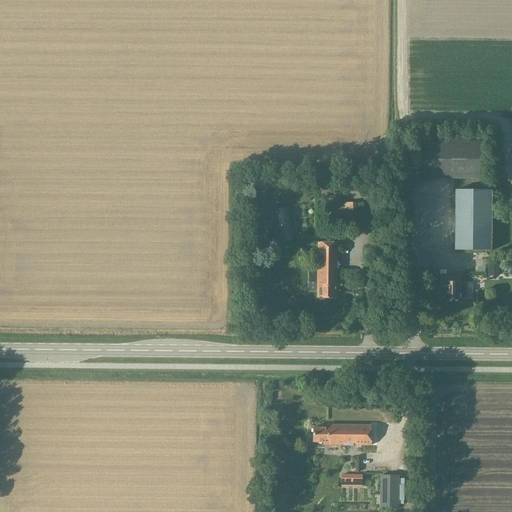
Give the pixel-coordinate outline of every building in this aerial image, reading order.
[(482,142),(426,141),(426,178),(482,178),(482,142)] [(492,250),(493,190),(456,190),(456,250),(492,250)] [(333,204),(333,194),(321,194),(321,204),(333,204)] [(343,202),(343,223),(355,223),(355,202),(343,202)] [(272,204),(277,234),(286,233),(281,203),(272,204)] [(336,299),(337,243),(317,242),(316,298),(336,299)] [(457,275),(447,275),(440,275),(440,288),(447,288),(447,299),(460,299),(466,299),(466,282),(460,282),(460,281),(456,281),(457,275)] [(371,425),(326,425),(326,428),(312,428),(312,437),(311,437),(311,442),(322,442),(322,445),(370,445),(371,425)] [(362,475),(352,474),(341,474),(340,486),(361,486),(362,475)] [(398,506),(398,476),(380,475),(379,506),(398,506)]
